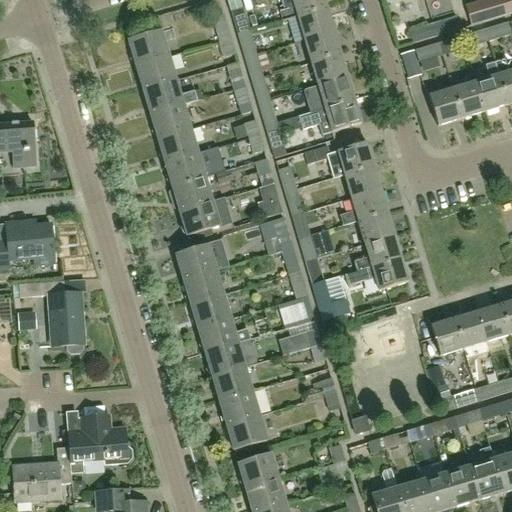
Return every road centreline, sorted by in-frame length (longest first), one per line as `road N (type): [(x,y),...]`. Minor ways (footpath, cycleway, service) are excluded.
road 1 (tertiary): [(185,511),(38,19)]
road 2 (residential): [(511,152),(436,176),(418,170),(364,0)]
road 3 (unknown): [(146,381),(78,393),(0,392)]
